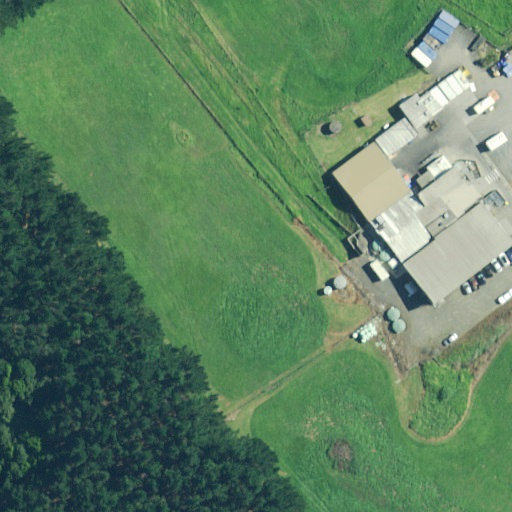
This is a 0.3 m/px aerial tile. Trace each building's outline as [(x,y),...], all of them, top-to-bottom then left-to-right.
[(447,102),(434,86),(418,98),(415,94),(398,107),(414,128),(447,102)] [(414,134),(402,118),(373,140),(385,156),(414,134)] [(377,153),(334,183),(374,239),(417,209),(377,153)] [(511,243),(491,215),(411,275),(445,321),(511,270),(511,243)] [(387,275),(375,259),(368,265),(380,281),(387,275)] [(338,274),(330,280),(337,290),(345,285),(338,274)] [(389,323),(401,318),(396,306),(384,311),(389,323)] [(401,318),(389,323),(393,332),(405,327),(401,318)]
